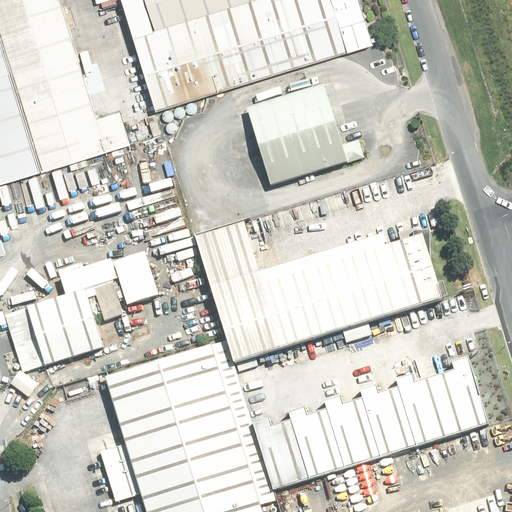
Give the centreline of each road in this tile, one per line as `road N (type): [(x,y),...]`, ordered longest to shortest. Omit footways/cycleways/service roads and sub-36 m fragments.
road 1 (unknown): [(445,80),(390,103),(384,160),(371,173),(243,213),(216,201),(188,127)]
road 2 (unclassified): [(487,216),(419,0)]
road 3 (unknown): [(475,178),(273,242)]
